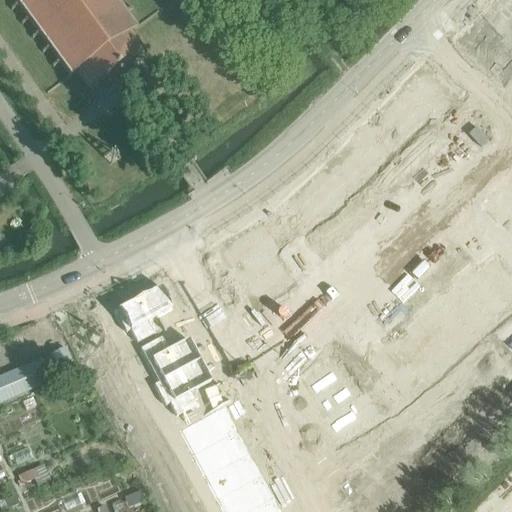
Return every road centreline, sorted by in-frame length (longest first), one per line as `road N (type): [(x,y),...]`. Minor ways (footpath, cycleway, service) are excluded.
road 1 (tertiary): [(158,232),(270,161),(434,0)]
road 2 (residential): [(158,232),(298,458),(317,511)]
road 3 (residential): [(100,261),(0,111)]
